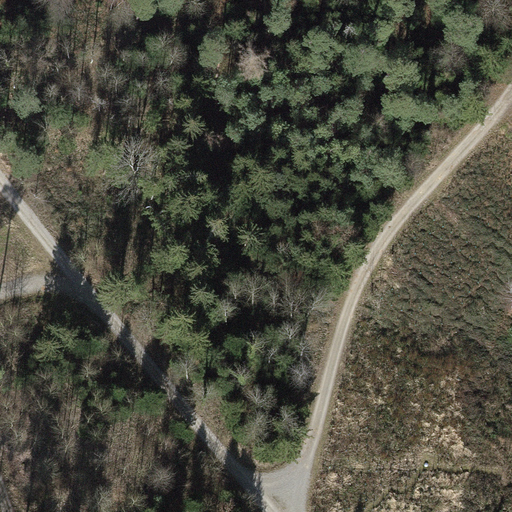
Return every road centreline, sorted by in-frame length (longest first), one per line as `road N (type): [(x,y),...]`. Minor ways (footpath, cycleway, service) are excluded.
road 1 (track): [(511,77),(496,108),(381,249),(344,320),(315,447),(286,511)]
road 2 (track): [(81,284),(279,511)]
road 3 (track): [(0,181),(81,284)]
